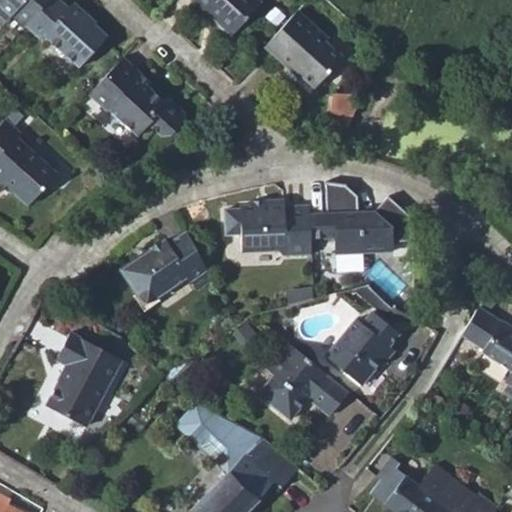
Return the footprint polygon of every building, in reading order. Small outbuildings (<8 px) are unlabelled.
[(0,0),(0,3),(21,25),(23,23),(44,0),(0,0)] [(66,0),(65,2),(62,0),(44,0),(23,23),(35,35),(38,31),(74,64),(101,36),(78,15),(83,10),(71,0),(66,0)] [(192,0),(227,30),(255,0),(254,0),(192,0)] [(339,52),(293,8),(260,46),(283,66),(289,61),(298,69),(312,81),(339,52)] [(140,68),(122,52),(84,93),(103,110),(106,105),(133,129),(144,117),(157,129),(166,129),(180,114),(180,107),(169,97),(159,94),(136,72),(140,68)] [(276,73),(284,82),(298,69),(289,61),(283,66),(276,73)] [(323,114),(341,123),(349,104),(332,96),(323,114)] [(16,133),(1,120),(0,120),(0,179),(11,188),(9,190),(26,205),(55,170),(12,136),(16,133)] [(360,200),(350,188),(334,185),(329,184),(329,213),(310,214),(311,246),(338,245),(340,255),(394,252),(393,241),(411,239),(409,205),(389,198),(376,213),(360,212),(360,200)] [(284,259),(312,257),(311,246),(310,214),(309,206),(285,206),(285,200),(264,201),(264,207),(242,208),(241,210),(227,210),(229,235),(243,236),(244,250),(283,251),(284,259)] [(190,284),(207,273),(187,235),(169,247),(165,244),(145,256),(143,254),(136,257),(136,263),(121,272),(134,294),(155,292),(159,298),(188,280),(190,284)] [(190,284),(194,290),(212,282),(207,273),(190,284)] [(302,285),(303,301),(314,299),(313,284),(302,285)] [(303,301),(302,285),(287,286),(287,305),(303,301)] [(511,383),(511,323),(509,321),(508,323),(483,306),(467,335),(490,351),(488,354),(511,368),(511,381),(511,383)] [(358,318),(331,354),(358,380),(375,360),(380,365),(391,350),(387,346),(398,332),(371,310),(362,322),(358,318)] [(70,365),(51,401),(91,422),(126,358),(73,331),(59,358),(70,365)] [(327,413),(346,391),(288,343),(265,367),(269,373),(254,393),(287,418),(306,395),(327,413)] [(258,433),(209,408),(200,401),(180,423),(231,471),(193,511),(246,511),(282,473),(286,478),(296,467),(266,439),(258,433)] [(390,491),(382,505),(391,511),(499,511),(506,502),(487,492),(485,496),(442,470),(432,486),(400,467),(385,488),(390,491)] [(0,511),(19,511),(1,502),(4,496),(0,494),(0,511)]
